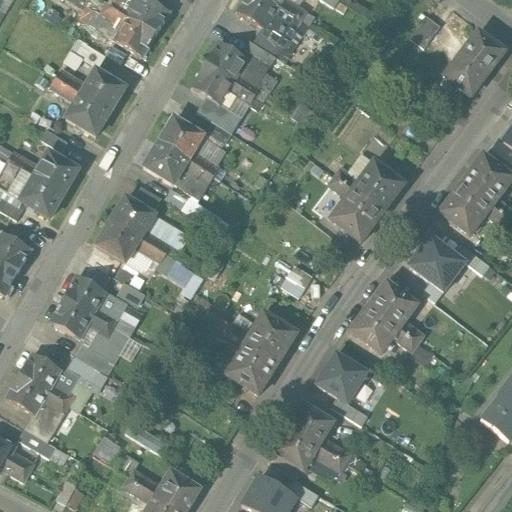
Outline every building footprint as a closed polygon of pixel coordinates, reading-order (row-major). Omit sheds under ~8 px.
[(112,0),(107,9),(128,22),(156,39),(170,17),(142,0),(112,0)] [(278,10),(261,0),(245,0),(236,15),(262,31),(258,36),(281,50),(283,51),(300,24),(278,10)] [(261,0),(278,10),(284,1),(284,0),(261,0)] [(305,15),(284,1),(278,10),(300,24),(305,15)] [(107,9),(106,8),(100,17),(94,13),(86,27),(114,44),(128,22),(107,9)] [(425,18),(409,40),(423,51),(428,45),(439,29),(425,18)] [(156,39),(128,22),(114,44),(143,61),(156,39)] [(465,48),(439,29),(428,45),(453,64),(465,48)] [(453,64),(443,78),(445,80),(440,86),(454,95),(458,89),(470,99),(504,54),(476,33),(453,64)] [(281,50),(258,36),(252,46),(275,60),(281,50)] [(252,46),(249,44),(243,55),(269,71),(275,60),(252,46)] [(246,63),(218,46),(204,68),(233,86),(238,77),(246,63)] [(233,86),(204,68),(191,91),(205,100),(219,108),(227,95),(233,86)] [(86,90),(60,74),(55,83),(81,99),(86,90)] [(124,93),(95,75),(86,90),(81,99),(110,117),(124,93)] [(260,90),(238,77),(233,86),(254,99),(260,90)] [(81,99),(55,83),(49,93),(75,108),(81,99)] [(254,99),(233,86),(227,95),(249,108),(254,99)] [(110,117),(81,99),(75,108),(66,123),(95,141),(110,117)] [(219,108),(205,100),(196,115),(231,137),(238,126),(228,120),(231,116),(219,108)] [(420,133),(404,121),(397,129),(414,141),(420,133)] [(202,140),(173,122),(159,146),(187,164),(193,155),(202,140)] [(67,146),(47,134),(40,144),(61,157),(67,146)] [(187,164),(159,146),(144,170),(173,188),(182,173),(187,164)] [(219,171),(193,155),(187,164),(213,180),(219,171)] [(39,171),(13,156),(7,166),(33,181),(39,171)] [(77,174),(47,156),(39,171),(33,181),(63,198),(77,174)] [(511,180),(482,157),(472,170),(473,171),(461,186),(509,223),(511,218),(511,212),(497,201),(511,181),(511,180)] [(213,180),(187,164),(182,173),(208,189),(213,180)] [(403,188),(373,165),(357,186),(351,194),(381,216),(393,200),(394,201),(403,188)] [(7,166),(0,177),(0,194),(19,205),(49,222),(63,198),(33,181),(7,166)] [(357,186),(340,172),(334,180),(351,194),(357,186)] [(351,194),(334,180),(328,188),(345,201),(351,194)] [(509,223),(461,186),(449,202),(448,202),(438,215),(469,238),(485,217),(503,231),(509,223)] [(381,216),(351,194),(345,201),(330,222),(360,245),(370,233),(369,232),(381,216)] [(154,219),(125,201),(110,225),(139,243),(145,234),(154,219)] [(22,214),(2,202),(0,204),(0,215),(16,224),(22,214)] [(139,243),(110,225),(95,249),(124,266),(134,252),(139,243)] [(171,249),(145,234),(139,243),(165,258),(171,249)] [(14,244),(0,236),(0,266),(17,277),(31,254),(24,250),(28,244),(18,238),(14,244)] [(465,266),(430,239),(408,269),(442,295),(465,266)] [(165,258),(139,243),(134,252),(159,268),(165,258)] [(260,269),(250,263),(245,270),(255,277),(260,269)] [(292,272),(278,264),(273,272),(278,275),(272,284),(281,290),(292,272)] [(17,277),(0,266),(0,296),(4,299),(17,277)] [(309,284),(292,273),(281,291),(298,302),(309,284)] [(105,297),(76,280),(63,303),(92,319),(97,310),(105,297)] [(416,308),(385,285),(376,297),(377,298),(368,310),(417,347),(423,339),(404,324),(416,308)] [(92,319),(63,303),(50,325),(79,342),(87,328),(92,319)] [(208,313),(193,304),(188,313),(202,322),(208,313)] [(119,322),(97,310),(92,319),(113,332),(119,322)] [(417,347),(368,310),(359,322),(358,322),(349,334),(380,357),(392,341),(411,355),(417,347)] [(230,327),(208,313),(202,322),(225,336),(230,327)] [(295,337),(263,317),(249,339),(230,327),(225,336),(276,367),(287,350),(287,351),(295,337)] [(113,332),(92,319),(87,328),(97,335),(92,344),(103,350),(113,332)] [(276,367),(225,336),(220,344),(239,356),(225,378),(258,398),(266,385),(266,384),(276,367)] [(60,374),(32,357),(19,380),(47,396),(53,387),(60,374)] [(366,376),(335,357),(316,388),(337,400),(347,407),(366,376)] [(47,396),(19,380),(6,402),(33,419),(56,432),(69,409),(47,396)] [(511,380),(498,398),(499,399),(481,423),(508,444),(511,439),(511,380)] [(74,400),(53,387),(47,396),(69,409),(74,400)] [(347,407),(337,400),(330,411),(362,430),(367,419),(347,407)] [(332,426),(303,409),(288,433),(317,450),(345,467),(350,458),(322,442),(332,426)] [(56,432),(33,419),(25,433),(47,446),(56,432)] [(130,434),(169,459),(177,445),(138,420),(130,434)] [(25,433),(24,433),(17,444),(49,463),(56,452),(47,446),(25,433)] [(317,450),(288,433),(274,456),(303,474),(312,459),(339,476),(345,467),(317,450)] [(110,435),(99,455),(117,465),(128,446),(110,435)] [(15,450),(0,441),(0,475),(1,473),(23,486),(33,468),(12,456),(15,450)] [(160,491),(133,474),(128,482),(155,499),(160,491)] [(187,511),(199,493),(170,475),(160,491),(155,499),(176,511),(187,511)] [(288,511),(295,501),(259,479),(241,509),(245,511),(288,511)] [(155,499),(128,482),(123,491),(150,508),(155,499)] [(176,511),(155,499),(150,508),(147,511),(176,511)]
